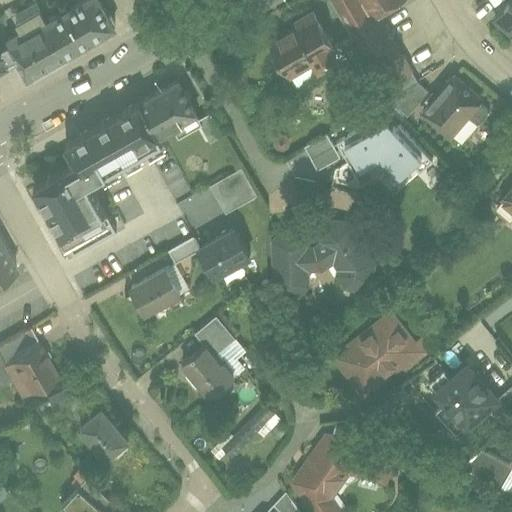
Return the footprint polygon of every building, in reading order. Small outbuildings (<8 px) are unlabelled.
[(12,63),(20,78),(111,29),(94,0),(84,0),(2,44),(12,63)] [(396,0),(331,0),(365,56),(387,43),(371,16),(396,0)] [(511,7),(501,21),(511,30),(511,7)] [(335,46),(319,19),(271,47),(287,74),(335,46)] [(0,45),(0,69),(12,63),(2,44),(0,45)] [(426,112),(448,132),(475,104),(453,83),(426,112)] [(205,119),(191,93),(73,157),(82,174),(42,196),(70,247),(104,228),(85,195),(170,149),(195,135),(191,127),(205,119)] [(364,138),(399,180),(426,156),(391,114),(364,138)] [(221,221),(217,215),(254,197),(241,169),(179,198),(196,233),(221,221)] [(511,207),(511,182),(500,196),(511,207)] [(303,240),(274,241),(275,290),(305,289),(305,277),(324,276),(335,269),(350,295),(376,279),(345,226),(319,242),(304,250),(303,240)] [(214,275),(251,255),(235,228),(200,247),(214,275)] [(0,230),(0,278),(20,267),(0,230)] [(181,292),(167,267),(130,288),(145,313),(181,292)] [(395,312),(336,356),(367,398),(426,354),(395,312)] [(28,347),(2,362),(21,395),(47,381),(28,347)] [(180,367),(205,399),(229,379),(204,348),(180,367)] [(467,425),(499,397),(468,362),(451,376),(444,368),(428,381),(467,425)] [(50,405),(72,395),(67,385),(45,396),(50,405)] [(266,404),(218,448),(234,464),(281,419),(266,404)] [(100,407),(73,427),(100,464),(127,444),(100,407)] [(322,440),(291,479),(311,511),(321,511),(363,467),(322,440)] [(511,491),(511,461),(477,445),(465,469),(511,491)] [(62,511),(106,511),(95,502),(91,506),(71,488),(57,503),(64,510),(62,511)]
